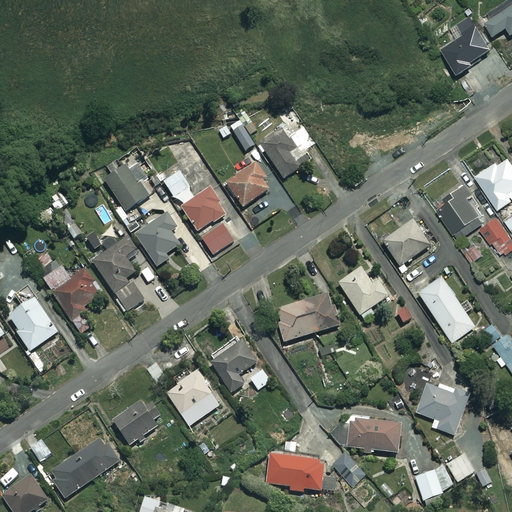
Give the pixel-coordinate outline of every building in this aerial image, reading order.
[(510,36),(511,35),(511,5),(484,24),(493,38),(506,29),(510,36)] [(489,51),(469,19),(449,32),(455,42),(441,51),(456,76),(471,67),(469,63),(489,51)] [(311,161),(288,125),(259,144),(282,180),(311,161)] [(254,146),(242,128),(233,134),(244,152),(254,146)] [(194,151),(189,144),(173,155),(178,163),(194,151)] [(511,202),(511,164),(508,158),(475,178),(496,212),(511,202)] [(143,182),(147,179),(137,164),(127,170),(124,167),(103,181),(124,213),(151,195),(143,182)] [(264,178),(254,164),(225,185),(242,208),(268,190),(261,181),(264,178)] [(225,214),(209,190),(195,199),(177,172),(162,182),(196,233),(225,214)] [(477,219),(482,215),(463,185),(449,194),(452,198),(434,210),(455,242),(481,225),(477,219)] [(68,204),(62,195),(50,204),(56,213),(68,204)] [(176,232),(165,215),(134,237),(156,268),(167,260),(164,256),(178,247),(170,236),(176,232)] [(511,249),(511,241),(497,219),(480,230),(491,245),(493,243),(502,257),(511,249)] [(431,245),(414,220),(382,242),(399,267),(431,245)] [(232,243),(221,225),(201,239),(212,256),(232,243)] [(127,238),(91,262),(116,299),(112,301),(122,316),(143,301),(127,278),(135,273),(124,258),(135,250),(127,238)] [(482,256),(474,245),(463,253),(471,264),(482,256)] [(47,255),(32,266),(69,320),(101,298),(82,271),(70,280),(61,268),(58,270),(47,255)] [(337,285),(363,322),(374,314),(371,309),(388,297),(376,280),(370,284),(359,269),(337,285)] [(475,329),(439,279),(417,294),(452,345),(475,329)] [(336,327),(327,296),(274,312),(284,343),(336,327)] [(57,334),(33,300),(8,318),(17,331),(15,333),(29,353),(57,334)] [(411,319),(405,308),(394,315),(400,325),(411,319)] [(511,339),(509,335),(502,339),(492,324),(483,330),(501,357),(497,360),(503,368),(507,365),(511,372),(511,339)] [(255,364),(242,344),(211,365),(231,394),(244,386),(237,376),(255,364)] [(270,383),(262,372),(250,380),(259,392),(270,383)] [(219,408),(196,374),(166,394),(189,428),(219,408)] [(436,389),(425,386),(415,415),(432,420),(429,429),(453,436),(464,401),(451,397),(453,391),(437,386),(436,389)] [(142,400),(113,419),(130,446),(139,440),(142,445),(150,440),(147,435),(157,428),(154,424),(162,419),(154,405),(148,409),(142,400)] [(369,421),(369,416),(348,414),(348,422),(346,421),(329,436),(340,448),(346,442),(346,448),(360,449),(359,453),(371,454),(371,452),(397,453),(399,423),(369,421)] [(78,454),(95,480),(120,462),(103,437),(78,454)] [(52,454),(43,441),(31,448),(40,462),(52,454)] [(95,480),(78,454),(49,474),(66,499),(95,480)] [(346,454),(332,467),(353,489),(366,476),(346,454)] [(324,462),(268,456),(266,484),(290,487),(289,494),(301,495),(302,490),(335,493),(336,479),(323,477),(324,462)] [(474,473),(463,456),(447,466),(457,483),(474,473)] [(453,490),(444,467),(415,479),(424,501),(453,490)] [(492,483),(485,468),(475,472),(482,487),(492,483)] [(231,476),(221,475),(220,487),(230,488),(231,476)] [(2,496),(13,511),(33,511),(34,511),(42,511),(39,508),(49,501),(32,476),(2,496)] [(184,511),(186,509),(146,496),(140,511),(184,511)]
